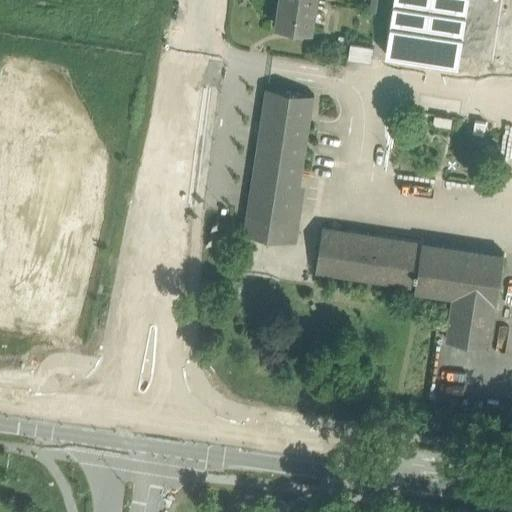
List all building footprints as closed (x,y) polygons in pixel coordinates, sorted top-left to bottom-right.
[(317,3),(298,0),(278,0),(275,23),(274,25),(292,27),(291,34),(297,35),(298,28),(313,30),(313,28),(317,3)] [(393,0),(385,55),(458,66),(467,0),(393,0)] [(314,95),(266,87),(265,89),(266,90),(247,213),(246,213),(245,222),(243,234),(292,241),(314,95)] [(451,117),(429,113),(428,121),(449,125),(451,117)] [(422,241),(323,226),(316,271),(415,286),(415,287),(422,241)] [(503,253),(422,241),(415,287),(415,291),(416,291),(453,297),(494,303),(496,303),(503,253)] [(494,303),(453,297),(446,339),(488,345),(494,303)]
